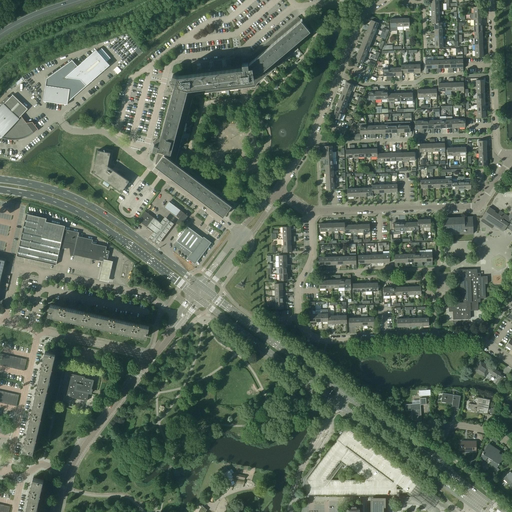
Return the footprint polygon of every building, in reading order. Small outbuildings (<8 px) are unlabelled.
[(257,83),(298,49),(293,43),(309,29),(298,16),(251,56),(238,58),(192,64),(194,75),(179,77),(178,76),(177,76),(177,75),(173,74),(171,80),(176,81),(177,81),(177,84),(161,145),(160,147),(159,146),(154,145),(153,151),(157,152),(158,150),(159,150),(156,164),(224,215),(231,206),(174,163),(175,160),(176,160),(179,150),(191,102),(193,94),(190,93),(191,92),(192,91),(194,91),(196,91),(196,94),(200,93),(200,94),(242,89),(255,87),(255,82),(256,82),(257,83)] [(376,29),(379,23),(371,20),(369,26),(376,29)] [(374,34),(376,29),(369,26),(367,31),(374,34)] [(372,40),(374,34),(367,31),(364,37),(372,40)] [(369,46),(372,40),(364,37),(362,43),(369,46)] [(367,52),(369,46),(362,43),(360,49),(367,52)] [(365,57),(367,52),(360,49),(357,54),(365,57)] [(110,65),(96,50),(78,66),(72,60),(47,78),(43,101),(44,101),(44,98),(68,101),(67,104),(68,104),(68,100),(80,88),(84,85),(85,84),(86,86),(110,65)] [(362,64),(365,57),(357,54),(355,61),(362,64)] [(354,85),(346,82),(344,88),(351,91),(354,85)] [(375,100),(375,87),(372,87),(372,89),(373,89),(373,92),(369,92),(369,95),(365,95),(366,101),(369,101),(369,100),(375,100)] [(349,96),(351,91),(344,88),(342,93),(349,96)] [(347,102),(349,96),(342,93),(339,99),(347,102)] [(21,116),(28,109),(13,95),(9,98),(7,96),(8,96),(3,99),(0,102),(0,136),(1,136),(0,137),(1,137),(3,137),(4,138),(6,138),(8,139),(10,139),(12,139),(14,139),(16,139),(18,139),(20,139),(22,138),(24,138),(25,137),(27,136),(29,135),(31,134),(32,133),(34,132),(34,133),(38,129),(33,122),(27,123),(23,118),(21,116)] [(344,108),(347,102),(339,99),(337,105),(344,108)] [(342,114),(344,108),(337,105),(335,111),(342,114)] [(340,120),(342,114),(335,111),(332,117),(340,120)] [(366,134),(366,126),(366,123),(359,124),(358,124),(357,124),(357,125),(356,125),(356,126),(357,127),(357,128),(358,128),(360,128),(360,139),(363,138),(363,136),(363,134),(366,134)] [(110,153),(105,152),(103,151),(98,150),(93,172),(105,180),(102,183),(107,187),(110,183),(122,192),(129,181),(115,171),(108,166),(110,153)] [(169,202),(168,202),(165,207),(176,216),(180,210),(169,202)] [(511,207),(510,210),(511,210),(508,217),(500,211),(498,214),(494,212),(495,211),(489,207),(482,217),(503,231),(506,227),(511,231),(511,207)] [(180,226),(188,216),(186,214),(180,210),(176,216),(180,218),(176,223),(178,224),(180,226)] [(155,219),(145,211),(138,220),(148,228),(155,219)] [(104,261),(107,262),(107,259),(109,251),(106,250),(107,246),(92,243),(93,240),(78,236),(79,232),(64,229),(65,226),(46,222),(46,219),(27,214),(17,256),(56,265),(60,248),(70,247),(71,255),(74,254),(104,261)] [(158,221),(155,219),(148,228),(151,230),(154,232),(151,236),(150,237),(159,244),(165,236),(169,231),(171,227),(174,223),(165,217),(163,220),(161,223),(158,221)] [(473,233),(473,217),(443,218),(443,231),(451,230),(451,234),(473,233)] [(203,238),(188,226),(174,245),(189,256),(189,257),(195,262),(209,243),(203,238)] [(113,261),(107,259),(107,262),(104,261),(103,264),(102,271),(100,276),(100,280),(109,282),(110,278),(111,273),(112,266),(113,261)] [(487,284),(487,276),(477,276),(477,269),(460,269),(460,270),(460,276),(460,279),(460,288),(463,288),(463,302),(449,303),(449,311),(453,311),(453,319),(470,318),(470,310),(478,310),(478,302),(480,302),(480,298),(485,298),(485,284),(487,284)] [(73,320),(76,310),(59,306),(51,304),(48,315),(73,320)] [(98,326),(100,315),(84,312),(76,310),(73,320),(98,326)] [(124,331),(126,321),(109,317),(100,315),(98,326),(124,331)] [(147,337),(149,326),(133,323),(126,321),(124,331),(147,337)] [(50,378),(56,353),(45,351),(42,367),(40,376),(50,378)] [(481,361),(475,370),(484,377),(488,372),(498,378),(495,383),(498,385),(503,377),(500,374),(500,373),(487,364),(486,365),(481,361)] [(91,391),(92,389),(94,380),(85,378),(85,377),(72,374),(66,396),(87,401),(89,393),(91,394),(91,391)] [(45,403),(50,378),(40,376),(36,392),(34,400),(45,403)] [(460,396),(443,393),(441,402),(452,404),(451,408),(458,409),(460,396)] [(478,397),(476,405),(468,404),(467,409),(471,409),(470,411),(478,412),(479,409),(484,410),(483,413),(491,415),(493,412),(490,411),(490,409),(488,409),(490,399),(478,397)] [(420,403),(405,404),(406,410),(412,409),(412,420),(421,420),(420,405),(426,405),(426,398),(420,398),(420,403)] [(38,432),(45,403),(34,400),(30,417),(28,429),(38,432)] [(33,452),(38,432),(28,429),(25,441),(23,450),(33,452)] [(346,429),(345,429),(345,430),(344,430),(343,430),(343,431),(342,432),(342,433),(341,433),(339,437),(320,461),(306,480),(306,491),(306,496),(308,496),(309,496),(311,496),(313,496),(394,496),(395,496),(395,493),(399,493),(399,496),(400,496),(402,496),(405,496),(411,496),(411,495),(412,494),(414,496),(417,496),(420,496),(420,495),(422,495),(426,495),(427,495),(427,496),(429,496),(430,496),(430,495),(431,495),(431,494),(431,493),(431,492),(431,491),(430,491),(350,430),(349,430),(349,429),(348,429),(347,429),(346,429)] [(476,441),(461,441),(461,452),(476,452),(476,441)] [(499,451),(488,444),(481,456),(486,459),(488,456),(493,460),(490,464),(496,468),(503,456),(498,453),(499,451)] [(225,480),(231,476),(227,469),(220,473),(225,480)] [(511,473),(510,472),(503,478),(511,487),(511,473)] [(38,506),(44,480),(33,478),(29,494),(27,503),(38,506)] [(385,511),(385,501),(385,499),(385,497),(371,497),(371,499),(371,501),(370,511),(359,511),(360,508),(358,508),(356,508),(356,506),(352,506),(352,508),(350,509),(348,509),(348,511),(385,511)] [(36,511),(38,506),(27,503),(25,511),(36,511)]
